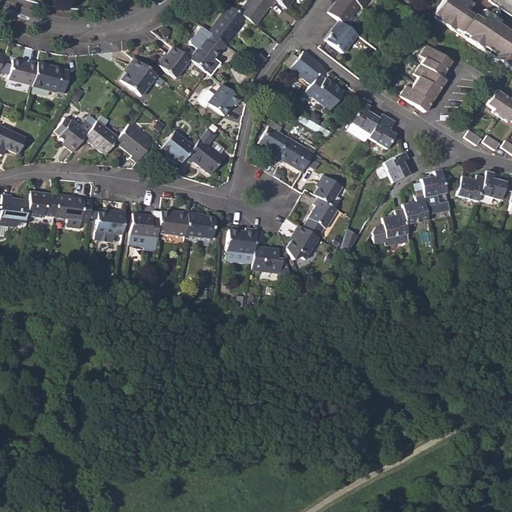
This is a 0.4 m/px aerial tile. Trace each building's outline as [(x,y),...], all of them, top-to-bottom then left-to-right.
[(245,0),(236,11),(245,18),(253,24),(268,5),(270,7),(275,1),(274,0),(245,0)] [(274,0),(275,1),(285,8),(291,0),(274,0)] [(338,20),(344,25),(359,5),(353,0),(336,0),(327,12),(338,20)] [(439,0),(437,4),(430,12),(434,14),(437,17),(437,19),(450,28),(452,26),(466,37),(465,39),(480,48),(481,46),(493,55),(492,57),(506,66),(508,64),(511,66),(511,34),(490,19),(490,18),(484,14),(480,21),(463,9),(467,3),(463,0),(439,0)] [(511,0),(488,0),(488,1),(511,16),(511,0)] [(209,33),(224,45),(245,18),(236,11),(228,5),(207,32),(209,33)] [(324,40),(341,52),(355,34),(344,25),(338,20),(332,27),(334,28),(324,40)] [(210,77),(220,64),(214,59),(219,52),(221,53),(226,47),(224,45),(209,33),(207,32),(201,27),(190,41),(190,45),(196,50),(188,60),(204,72),(205,73),(210,77)] [(397,96),(422,113),(438,88),(444,79),(440,77),(440,76),(449,62),(424,45),(420,51),(424,54),(411,74),(415,77),(408,89),(403,86),(397,96)] [(154,65),(173,80),(188,60),(171,47),(160,60),(159,58),(154,65)] [(288,68),(310,85),(316,76),(323,68),(302,51),(288,68)] [(251,67),(260,56),(254,52),(250,58),(246,63),(251,67)] [(257,72),(260,67),(265,60),(260,56),(251,67),(257,71),(257,72)] [(118,81),(138,97),(154,76),(131,58),(123,69),(125,71),(118,81)] [(7,78),(31,85),(38,63),(28,60),(27,64),(12,59),(7,78)] [(55,92),(63,94),(68,72),(61,70),(61,68),(38,63),(31,85),(31,87),(55,93),(55,92)] [(311,99),(328,112),(342,93),(325,80),(323,82),(316,76),(310,85),(302,95),(309,101),(311,99)] [(205,104),(221,116),(231,104),(234,106),(239,99),(220,84),(205,104)] [(511,103),(493,91),(484,105),(491,110),(490,113),(505,123),(507,121),(511,124),(511,103)] [(76,106),(81,98),(75,94),(70,102),(76,106)] [(365,138),(377,120),(365,112),(368,107),(361,103),(348,123),(349,123),(344,131),(361,142),(365,138)] [(365,138),(382,150),(392,136),(384,131),(386,128),(388,130),(392,123),(380,115),(377,120),(365,138)] [(83,139),(85,135),(78,130),(68,122),(55,138),(65,146),(63,148),(71,154),(83,139)] [(83,139),(104,155),(114,143),(117,139),(95,122),(90,129),(85,135),(83,139)] [(267,128),(277,134),(281,129),(271,122),(267,128)] [(83,123),(78,130),(85,135),(90,129),(83,123)] [(129,157),(136,163),(152,143),(128,124),(117,139),(114,143),(131,155),(129,157)] [(268,154),(275,158),(286,139),(277,134),(267,128),(257,144),(269,151),(268,154)] [(0,153),(1,150),(15,156),(22,139),(0,129),(0,153)] [(461,138),(475,147),(480,140),(466,131),(461,138)] [(160,151),(179,164),(184,159),(192,147),(174,132),(160,151)] [(491,151),(494,152),(499,145),(485,136),(481,144),(491,151)] [(184,159),(189,163),(191,160),(203,170),(209,174),(222,157),(198,139),(192,147),(184,159)] [(283,163),(293,169),(304,151),(286,139),(275,158),(274,160),(282,165),(283,163)] [(500,148),(511,155),(511,146),(504,142),(500,148)] [(314,171),(321,160),(311,154),(304,166),(314,171)] [(408,178),(406,173),(404,168),(402,163),(406,161),(402,154),(381,164),(391,186),(408,178)] [(201,172),(203,170),(191,160),(189,163),(201,172)] [(423,198),(424,200),(447,196),(442,172),(434,174),(435,179),(421,182),(423,198)] [(485,178),(480,195),(502,200),(507,182),(493,179),(495,174),(487,172),(485,178)] [(457,197),(478,204),(480,195),(485,178),(477,176),(476,181),(462,178),(457,197)] [(317,199),(330,207),(342,188),(322,177),(318,183),(320,185),(313,196),(317,199)] [(23,204),(21,219),(35,220),(38,218),(48,220),(51,197),(24,194),(23,204)] [(59,228),(74,230),(74,223),(77,202),(66,200),(67,199),(51,197),(48,220),(60,221),(59,228)] [(404,212),(407,227),(428,223),(424,200),(423,198),(416,199),(417,204),(403,207),(404,212)] [(0,199),(0,225),(2,228),(11,230),(16,226),(20,226),(21,219),(23,204),(14,202),(10,206),(6,205),(7,201),(0,199)] [(303,229),(319,239),(320,240),(326,231),(338,211),(330,207),(317,199),(313,206),(316,208),(309,220),(303,229)] [(153,223),(152,234),(180,238),(180,237),(183,214),(164,212),(163,214),(155,212),(153,223)] [(378,227),(375,231),(371,236),(373,245),(387,242),(395,240),(396,247),(410,245),(407,227),(404,212),(394,213),(396,219),(382,221),(383,226),(378,227)] [(91,214),(88,234),(87,239),(89,243),(103,245),(106,242),(106,237),(115,238),(118,215),(107,213),(107,216),(91,214)] [(180,237),(206,241),(209,220),(198,219),(198,217),(183,214),(180,237)] [(149,254),(151,242),(152,234),(153,223),(145,221),(145,219),(127,216),(124,238),(122,248),(138,250),(138,253),(149,254)] [(284,251),(289,262),(300,257),(305,261),(319,239),(303,229),(298,226),(293,233),(295,234),(284,251)] [(223,261),(247,264),(249,249),(251,233),(241,231),(240,234),(224,232),(221,253),(224,254),(223,261)] [(356,238),(346,231),(338,251),(344,255),(356,238)] [(388,249),(396,247),(395,240),(387,242),(388,249)] [(247,264),(246,273),(272,276),(272,279),(274,282),(278,284),(282,283),(284,279),(281,267),(276,267),(277,263),(273,262),(275,253),(249,249),(247,264)] [(230,308),(240,310),(242,299),(231,298),(230,308)]
